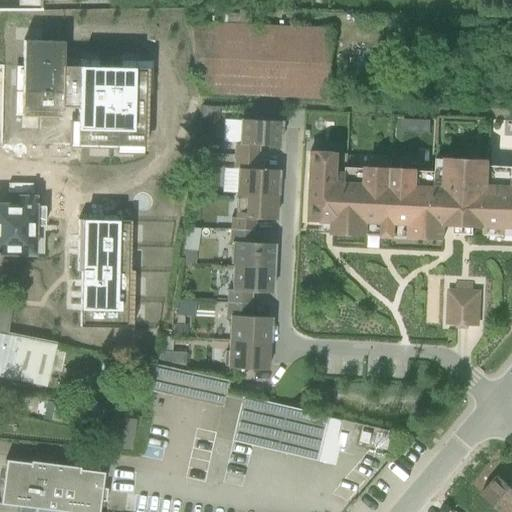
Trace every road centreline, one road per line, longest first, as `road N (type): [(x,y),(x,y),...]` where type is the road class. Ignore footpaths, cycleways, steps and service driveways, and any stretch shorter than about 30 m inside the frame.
road 1 (residential): [(287,108),(275,332),(297,348),(436,354),(495,397)]
road 2 (residential): [(486,409),(393,511)]
